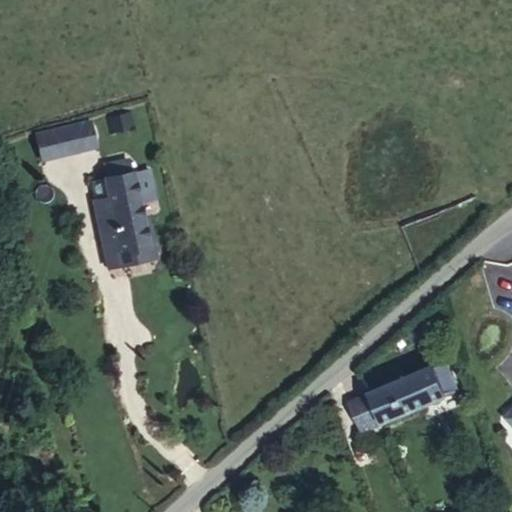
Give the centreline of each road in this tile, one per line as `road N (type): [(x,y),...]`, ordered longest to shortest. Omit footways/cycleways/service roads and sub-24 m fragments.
road 1 (unclassified): [(179,511),(511,220)]
road 2 (unknown): [(199,494),(64,159)]
